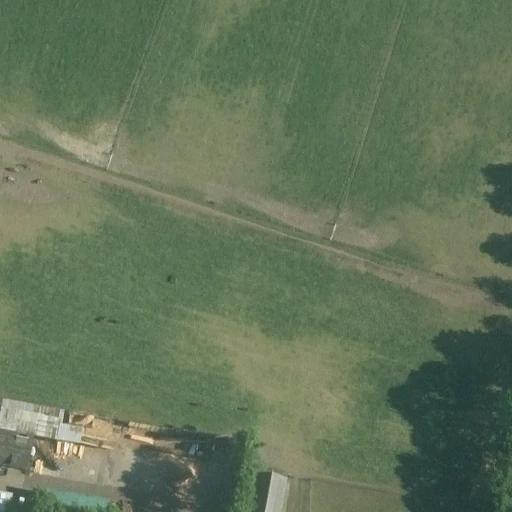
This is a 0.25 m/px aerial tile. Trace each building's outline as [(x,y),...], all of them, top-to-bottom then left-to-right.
[(0,433),(0,469),(26,475),(33,440),(0,433)] [(189,442),(182,480),(219,487),(226,449),(189,442)] [(112,447),(107,476),(121,478),(126,449),(112,447)] [(278,511),(284,483),(254,478),(247,511),(278,511)] [(34,506),(90,511),(98,511),(100,490),(37,484),(34,506)] [(0,511),(10,511),(12,500),(0,497),(0,511)]
